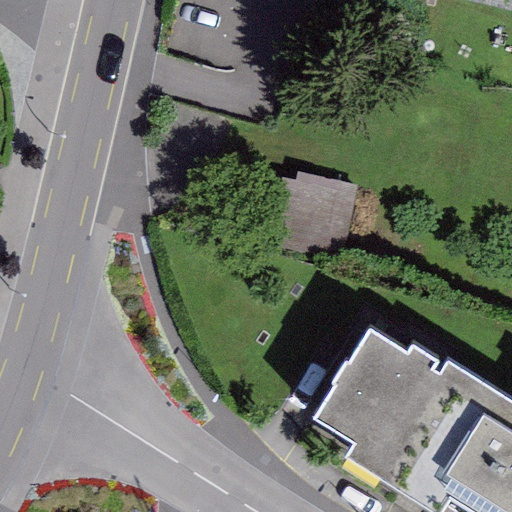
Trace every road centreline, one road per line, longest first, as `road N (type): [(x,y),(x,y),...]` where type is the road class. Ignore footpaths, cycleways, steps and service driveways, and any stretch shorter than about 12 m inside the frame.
road 1 (residential): [(98,51),(19,380)]
road 2 (residential): [(19,380),(238,511)]
